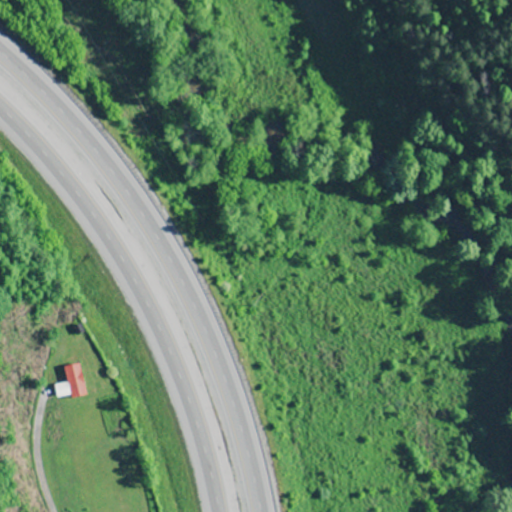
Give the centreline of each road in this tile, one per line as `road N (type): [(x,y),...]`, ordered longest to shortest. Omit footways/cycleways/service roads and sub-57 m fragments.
road 1 (trunk): [(255,511),(216,373),(156,246),(86,149),(0,58)]
road 2 (trunk): [(0,114),(73,197),(134,289),(180,389),(214,511)]
